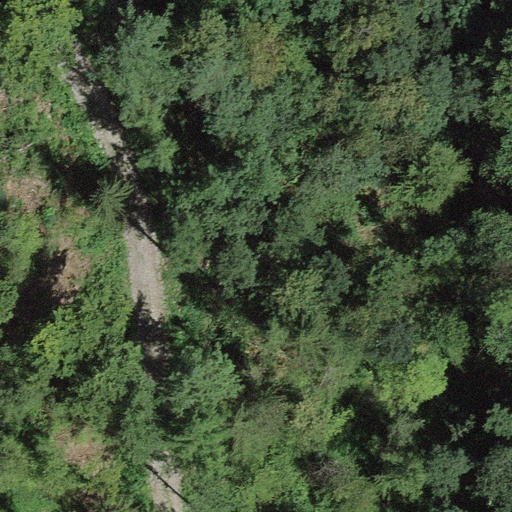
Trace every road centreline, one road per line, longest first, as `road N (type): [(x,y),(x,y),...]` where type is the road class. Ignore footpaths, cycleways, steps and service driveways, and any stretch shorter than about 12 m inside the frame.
road 1 (track): [(176,511),(162,213),(61,0)]
road 2 (track): [(430,0),(481,511)]
